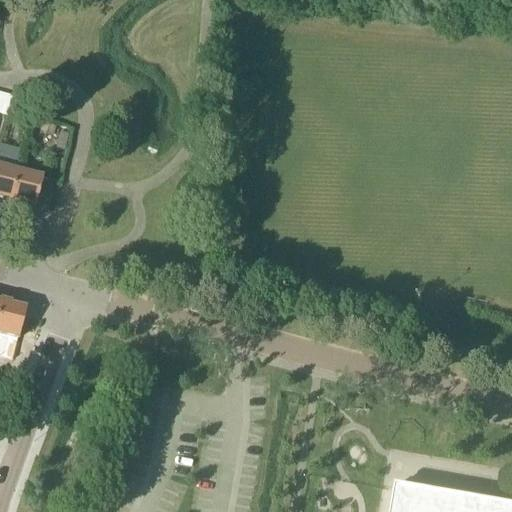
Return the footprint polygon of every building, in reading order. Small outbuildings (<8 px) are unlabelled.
[(0,91),(0,111),(15,116),(20,97),(0,91)] [(0,199),(8,202),(16,173),(21,152),(0,147),(0,199)] [(8,204),(9,205),(18,207),(19,204),(34,208),(41,179),(16,173),(8,202),(8,204)] [(21,325),(24,311),(9,307),(10,304),(0,301),(0,334),(17,338),(21,325)] [(489,511),(491,505),(395,488),(390,511),(489,511)]
